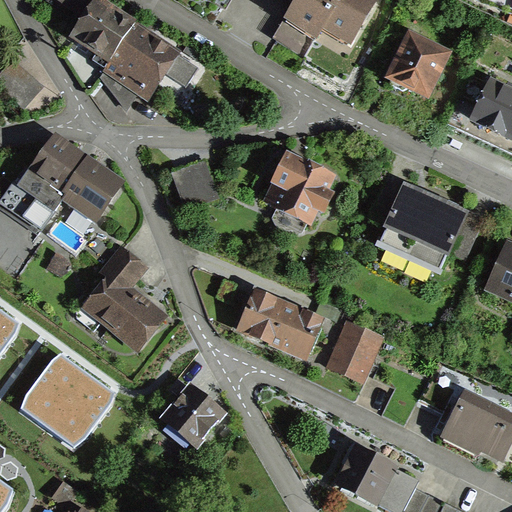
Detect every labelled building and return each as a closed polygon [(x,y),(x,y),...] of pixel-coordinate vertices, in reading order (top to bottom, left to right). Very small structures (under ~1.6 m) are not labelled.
[(52,0),(82,19),(94,0),(52,0)] [(137,23),(100,0),(94,0),(82,19),(68,41),(109,67),(134,28),(137,23)] [(333,0),(298,0),(275,40),(305,58),(315,42),(317,43),(323,32),(335,12),(329,8),(333,0)] [(333,0),(329,8),(335,12),(323,32),(352,48),(379,0),(333,0)] [(511,0),(485,0),(511,9),(511,0)] [(179,57),(134,28),(109,67),(104,74),(149,103),(167,75),(179,57)] [(454,56),(410,34),(385,83),(429,105),(454,56)] [(199,69),(179,57),(167,75),(187,88),(199,69)] [(0,89),(25,110),(44,88),(13,61),(0,75),(0,89)] [(511,88),(493,79),(470,125),(511,145),(511,88)] [(0,204),(0,207),(41,235),(66,198),(62,195),(87,158),(55,136),(22,186),(16,182),(0,204)] [(337,179),(288,155),(264,205),(271,209),(269,212),(310,231),(318,216),(324,219),(335,196),(330,194),(337,179)] [(127,185),(87,158),(62,195),(66,198),(41,235),(76,259),(127,185)] [(222,199),(208,162),(173,174),(187,211),(222,199)] [(380,246),(408,259),(436,197),(389,176),(369,221),(383,227),(381,231),(386,233),(380,246)] [(485,219),(436,197),(408,259),(441,273),(447,261),(451,263),(453,257),(466,263),(485,219)] [(511,244),(507,242),(485,293),(511,304),(511,244)] [(132,293),(148,272),(116,248),(98,272),(106,278),(82,310),(139,353),(166,318),(132,293)] [(71,265),(57,255),(47,269),(61,279),(71,265)] [(325,321),(256,290),(237,333),(308,366),(325,321)] [(384,339),(346,323),(325,372),(364,388),(384,339)] [(226,418),(187,386),(158,422),(197,454),(226,418)] [(502,466),(511,445),(511,416),(464,393),(441,440),(479,458),(481,455),(502,466)] [(0,453),(10,439),(0,431),(0,453)] [(404,511),(416,491),(420,483),(399,473),(400,469),(354,447),(333,490),(378,511),(380,511),(381,509),(387,511),(404,511)] [(0,464),(0,504),(11,511),(14,511),(32,486),(0,464)] [(461,511),(416,491),(404,511),(461,511)]
